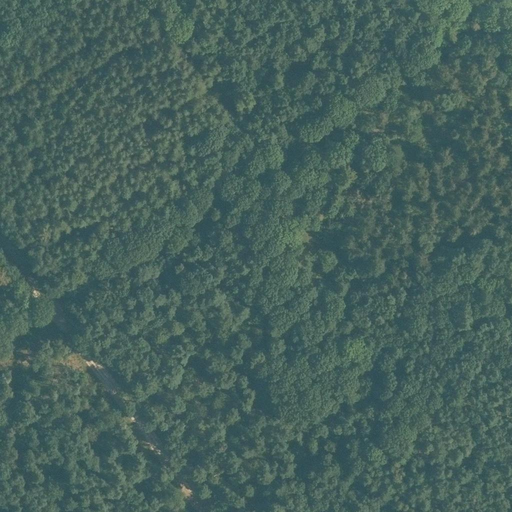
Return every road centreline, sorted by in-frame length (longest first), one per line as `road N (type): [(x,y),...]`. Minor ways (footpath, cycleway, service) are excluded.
road 1 (track): [(446,511),(409,411),(277,174),(150,0)]
road 2 (track): [(205,511),(0,235)]
